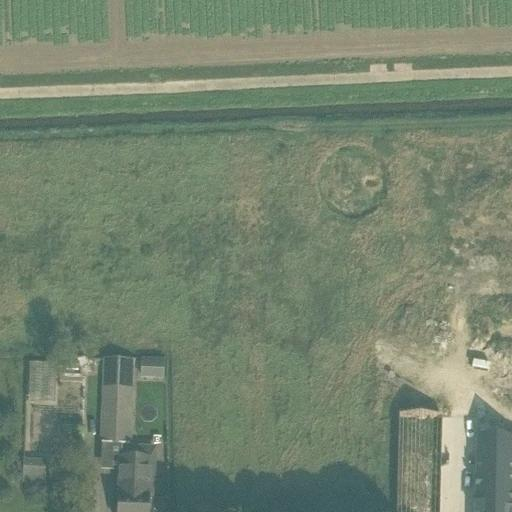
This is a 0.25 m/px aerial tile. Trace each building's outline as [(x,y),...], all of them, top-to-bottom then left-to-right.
[(401,192),(402,187),(401,178),(398,171),(394,163),(389,158),(381,152),(375,149),(367,147),(360,147),(353,148),(345,151),(338,154),(331,161),(327,167),(324,173),(322,181),(322,188),(323,196),(325,203),(330,211),(335,217),(341,221),(349,225),(357,227),(364,227),(374,225),(380,222),(386,219),(392,213),(396,208),(400,199),(401,192)] [(477,412),(474,511),(511,511),(511,320),(478,320),(479,412),(477,412)] [(105,361),(105,372),(102,447),(121,447),(130,448),(133,363),(105,361)] [(141,361),(141,362),(141,369),(141,376),(164,377),(164,362),(141,361)] [(55,401),(56,364),(29,363),(29,400),(55,401)] [(439,511),(442,419),(397,417),(394,511),(439,511)] [(22,478),(45,479),(46,463),(23,461),(22,478)] [(149,462),(119,462),(118,498),(117,511),(147,511),(148,499),(147,499),(149,462)]
